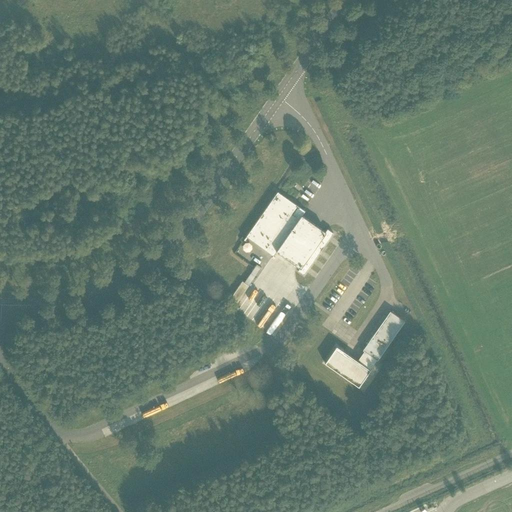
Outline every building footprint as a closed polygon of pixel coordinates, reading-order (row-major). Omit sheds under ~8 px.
[(246,237),(273,256),(276,252),(300,268),(298,271),(304,275),(333,233),(327,229),(325,232),(301,215),(304,211),(277,192),(243,240),(244,241),(246,237)] [(244,282),(249,285),(260,267),(256,264),(244,282)] [(248,286),(244,282),(242,281),(230,298),(236,303),(248,286)] [(362,350),(377,360),(404,321),(390,311),(362,350)] [(336,346),(324,363),(358,387),(370,370),(369,369),(357,361),(352,357),(343,351),(336,346)]
